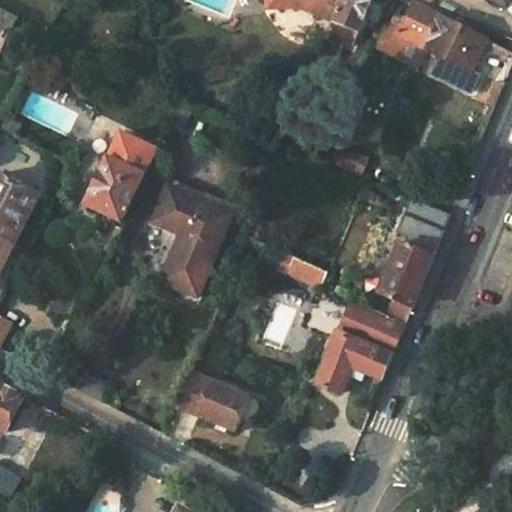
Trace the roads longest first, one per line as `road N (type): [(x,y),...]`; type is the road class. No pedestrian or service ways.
road 1 (residential): [(378,451),(511,131)]
road 2 (residential): [(0,364),(283,511)]
